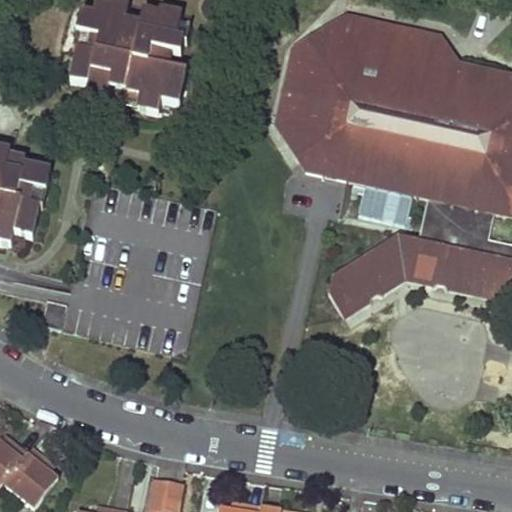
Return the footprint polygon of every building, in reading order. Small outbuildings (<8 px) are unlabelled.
[(81,16),(76,37),(87,39),(83,53),(77,52),(69,85),(85,88),(89,89),(86,102),(103,106),(106,107),(109,94),(138,101),(135,113),(139,114),(157,119),(160,106),(164,106),(179,110),(186,78),(170,74),(173,58),(182,60),(186,43),(177,41),(181,25),(183,17),(161,12),(160,17),(144,13),(140,29),(125,25),(130,5),(114,1),(113,7),(99,3),(95,19),(81,16)] [(275,132),(306,181),(347,190),(364,194),(359,220),(408,229),(413,205),(427,209),(419,246),(396,242),(334,282),(329,297),(346,322),(370,307),(371,302),(378,298),(382,300),(406,286),(434,292),(438,289),(446,291),(448,295),(511,310),(511,80),(460,69),(454,60),(442,41),(346,20),(293,54),(275,132)] [(192,28),(181,25),(177,41),(186,43),(188,44),(192,28)] [(87,39),(76,37),(73,51),(77,52),(83,53),(87,39)] [(138,101),(109,94),(106,107),(135,113),(138,101)] [(0,247),(10,250),(13,236),(17,237),(32,241),(39,209),(27,207),(30,193),(46,196),(50,174),(25,168),(26,164),(10,160),(11,157),(0,154),(0,247)] [(67,308),(62,333),(183,360),(217,213),(95,185),(84,233),(73,283),(71,289),(68,302),(67,308)] [(46,196),(30,193),(27,207),(39,209),(42,210),(46,196)] [(62,333),(67,308),(47,304),(41,328),(62,333)] [(0,443),(0,491),(3,487),(29,456),(12,443),(7,449),(0,443)] [(29,456),(3,487),(34,511),(58,481),(44,470),(50,462),(34,450),(29,456)] [(163,511),(169,484),(154,481),(147,511),(163,511)] [(178,511),(183,486),(169,484),(163,511),(178,511)]
